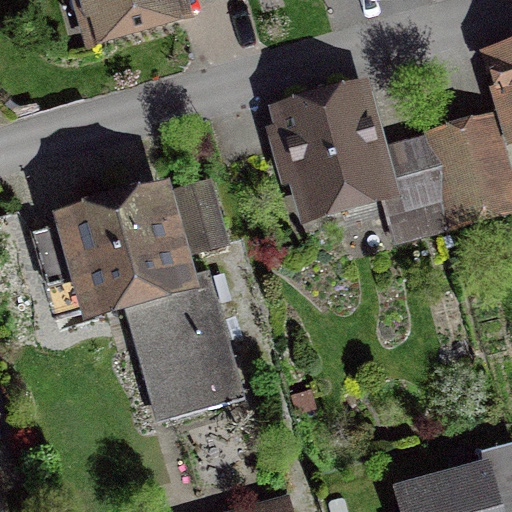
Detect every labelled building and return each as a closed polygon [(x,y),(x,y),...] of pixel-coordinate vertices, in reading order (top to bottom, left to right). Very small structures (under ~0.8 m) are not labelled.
[(177,0),(80,0),(92,40),(181,15),(177,0)] [(511,56),(498,60),(511,108),(511,56)] [(376,158),(359,97),(282,118),(309,214),(385,193),(376,158)] [(511,190),(494,126),(429,143),(451,223),(511,205),(511,190)] [(397,238),(451,223),(429,143),(376,158),(385,193),(397,238)] [(210,184),(179,193),(196,249),(226,240),(210,184)] [(160,200),(36,233),(50,286),(78,279),(87,312),(126,301),(157,418),(238,397),(207,277),(181,284),(160,200)] [(476,476),(398,496),(402,511),(511,511),(511,466),(508,452),(472,461),(476,476)]
